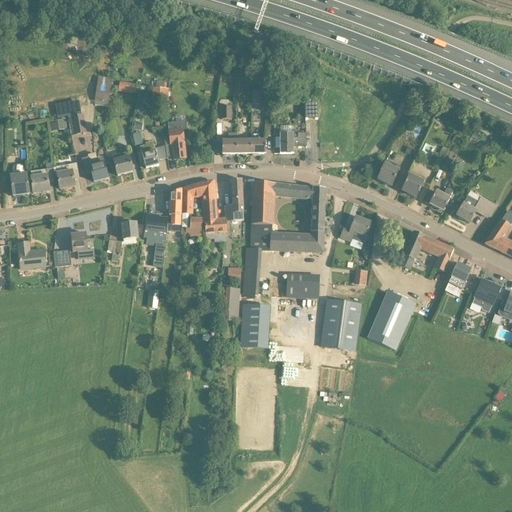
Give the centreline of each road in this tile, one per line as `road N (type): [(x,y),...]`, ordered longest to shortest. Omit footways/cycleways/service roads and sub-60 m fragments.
road 1 (tertiary): [(0,218),(237,173),(307,176)]
road 2 (motorway): [(225,0),(396,58),(511,109)]
road 3 (unclassified): [(511,25),(474,18),(456,25),(370,156),(307,176)]
road 4 (tertiary): [(307,176),(511,269)]
road 5 (motorway): [(511,79),(315,0)]
